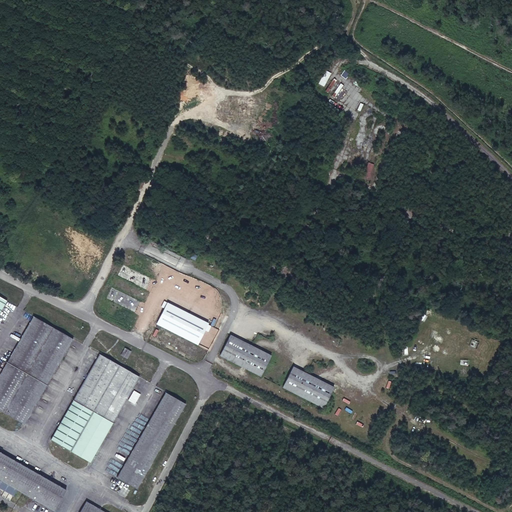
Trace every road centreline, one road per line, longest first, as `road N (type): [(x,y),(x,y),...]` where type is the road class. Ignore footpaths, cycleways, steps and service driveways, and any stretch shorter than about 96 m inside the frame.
road 1 (track): [(511,74),(363,0)]
road 2 (track): [(334,443),(470,511)]
road 3 (unknown): [(225,325),(160,299),(135,341)]
